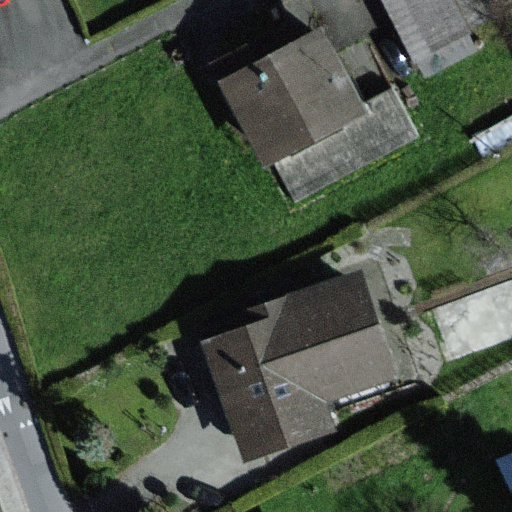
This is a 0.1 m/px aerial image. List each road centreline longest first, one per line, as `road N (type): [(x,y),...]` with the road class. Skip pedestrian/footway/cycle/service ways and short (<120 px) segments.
road 1 (residential): [(196,0),(0,103)]
road 2 (residential): [(52,511),(0,372)]
